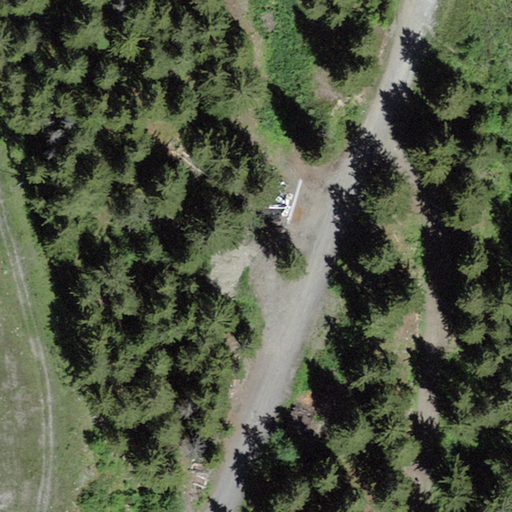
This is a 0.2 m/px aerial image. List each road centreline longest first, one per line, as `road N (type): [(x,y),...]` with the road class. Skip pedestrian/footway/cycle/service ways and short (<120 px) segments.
road 1 (track): [(431,0),(396,138),(210,511)]
road 2 (track): [(396,138),(425,197),(440,261),(420,511)]
road 3 (track): [(0,185),(41,362),(55,471),(48,511)]
